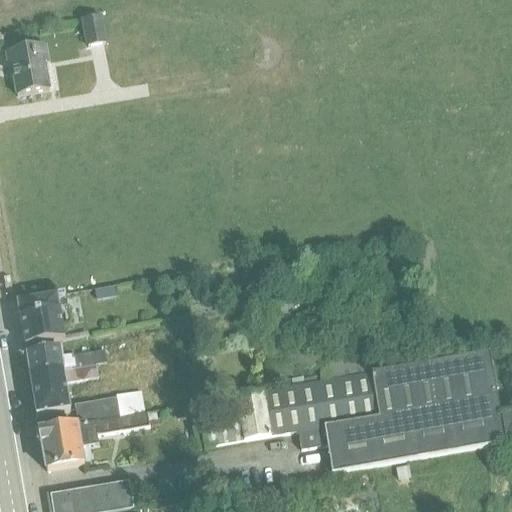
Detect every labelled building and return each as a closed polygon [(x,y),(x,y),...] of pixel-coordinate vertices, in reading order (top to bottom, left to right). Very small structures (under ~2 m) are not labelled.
[(103,20),(82,23),(87,49),(108,45),(103,20)] [(47,47),(7,54),(10,72),(13,72),(18,98),(52,92),(47,66),(50,65),(47,47)] [(116,289),(95,293),(97,302),(118,298),(116,289)] [(66,296),(18,304),(26,349),(89,338),(89,334),(66,338),(62,317),(69,316),(66,296)] [(315,301),(265,306),(268,336),(317,330),(317,320),(324,320),(324,313),(316,313),(315,301)] [(241,423),(201,430),(205,452),(299,435),(302,453),(328,449),(333,476),(511,443),(511,416),(501,418),(490,356),(373,376),(373,350),(268,353),(268,386),(283,386),(283,372),(320,371),(321,385),(318,385),(317,379),(304,382),(304,379),(292,382),(293,390),(237,399),(241,423)] [(96,368),(107,366),(105,354),(63,360),(62,352),(28,357),(28,359),(30,373),(31,380),(96,368)] [(96,368),(31,380),(31,382),(34,395),(35,404),(37,417),(38,419),(72,414),(67,385),(99,381),(98,378),(109,376),(107,366),(96,368)] [(78,428),(147,416),(143,394),(117,398),(118,401),(75,408),(78,428)] [(147,416),(78,428),(40,434),(47,473),(86,466),(82,449),(99,447),(97,439),(151,430),(150,425),(158,424),(156,415),(147,416)] [(51,497),(53,511),(129,511),(135,511),(130,484),(78,493),(51,497)] [(53,511),(51,497),(78,493),(78,491),(47,497),(49,511),(53,511)] [(270,511),(270,497),(251,498),(251,511),(270,511)]
